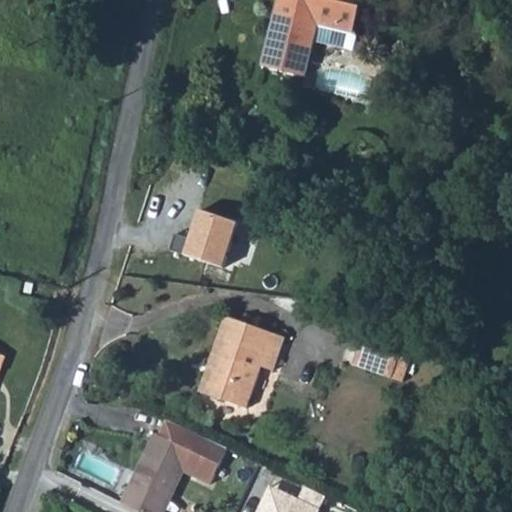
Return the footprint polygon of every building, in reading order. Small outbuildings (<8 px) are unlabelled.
[(359,35),(364,6),(352,3),(338,0),(294,0),(291,15),(282,13),(270,67),(312,76),(319,43),(359,52),(362,39),(359,35)] [(285,0),(282,13),(291,15),(294,0),(285,0)] [(235,218),(197,207),(183,251),(222,263),(235,218)] [(27,280),(24,291),(32,293),(34,282),(27,280)] [(216,369),(207,393),(245,407),(260,366),(273,370),(285,337),(225,315),(207,366),(216,369)] [(361,342),(353,362),(377,370),(379,365),(395,371),(401,355),(361,342)] [(0,375),(3,375),(10,358),(0,353),(0,375)] [(379,365),(377,370),(393,376),(395,371),(379,365)] [(207,366),(199,390),(207,393),(216,369),(207,366)] [(168,419),(160,434),(222,463),(229,448),(168,419)] [(222,463),(160,434),(155,432),(122,502),(141,511),(166,511),(180,483),(186,470),(213,483),(222,463)] [(318,511),(326,495),(305,485),(299,499),(280,489),(271,506),(262,502),(257,511),(318,511)]
